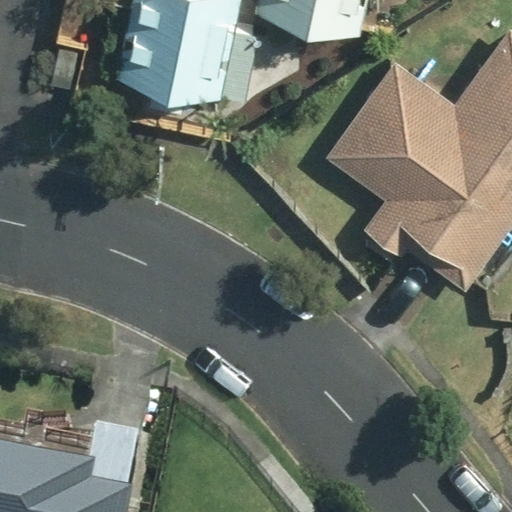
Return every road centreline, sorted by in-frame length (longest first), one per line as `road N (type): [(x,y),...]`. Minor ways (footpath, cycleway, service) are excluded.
road 1 (residential): [(0,227),(129,260),(219,312),(342,415),(429,511)]
road 2 (residential): [(27,0),(0,135)]
